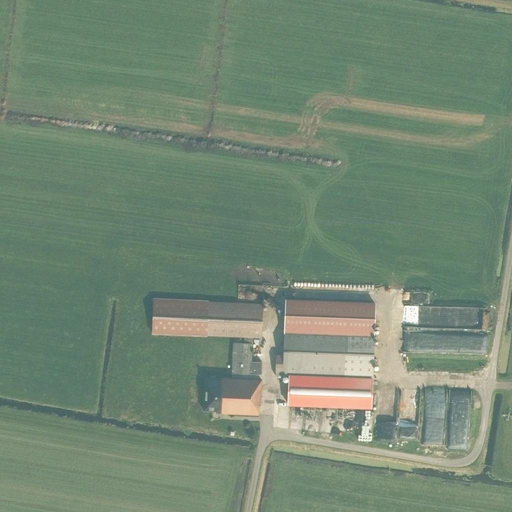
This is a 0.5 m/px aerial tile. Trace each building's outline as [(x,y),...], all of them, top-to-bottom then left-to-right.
[(283,277),(296,280),(297,274),(295,274),(297,267),(286,265),(283,277)] [(244,337),(244,343),(233,342),(232,374),(265,375),(266,362),(251,362),(252,338),(261,338),(262,304),(154,299),(152,333),(244,337)] [(376,304),(286,301),(285,325),(284,353),(276,352),(275,375),(290,376),(289,403),(372,406),(375,329),(376,304)] [(397,317),(398,302),(391,301),(390,316),(397,317)] [(258,404),(260,404),(261,380),(205,378),(204,411),(215,411),(215,413),(258,415),(258,404)] [(381,388),(378,436),(393,437),(396,389),(381,388)] [(400,420),(417,420),(418,390),(401,389),(400,420)] [(424,389),(425,412),(434,412),(433,404),(432,404),(432,397),(436,397),(436,391),(431,391),(431,389),(424,389)] [(448,419),(448,447),(470,447),(470,390),(450,390),(450,407),(447,407),(447,419),(448,419)] [(398,425),(398,439),(417,439),(417,424),(398,425)] [(422,431),(422,444),(444,445),(444,432),(422,431)]
